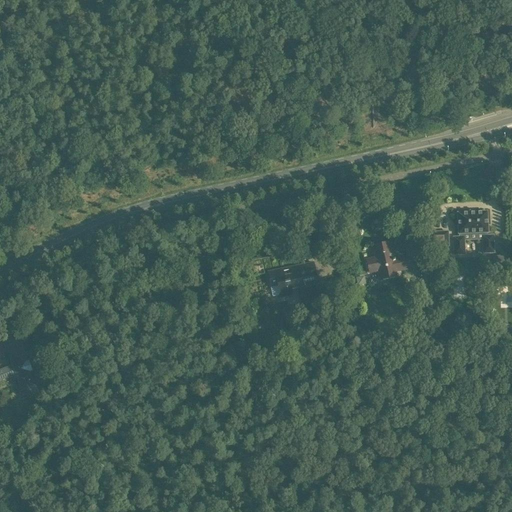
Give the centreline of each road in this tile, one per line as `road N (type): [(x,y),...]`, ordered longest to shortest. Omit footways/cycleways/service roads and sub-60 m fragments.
road 1 (primary): [(0,270),(133,211),(511,125)]
road 2 (residential): [(511,353),(351,358)]
